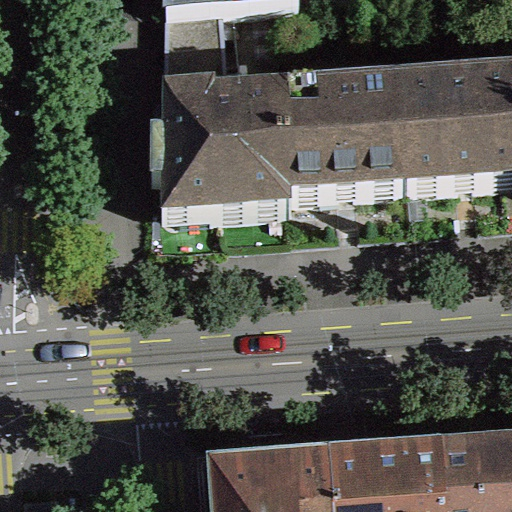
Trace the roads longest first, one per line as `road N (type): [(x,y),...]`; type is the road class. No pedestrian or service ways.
road 1 (residential): [(25,0),(19,382)]
road 2 (secondary): [(159,372),(511,347)]
road 3 (secondary): [(19,382),(159,372)]
road 4 (residential): [(169,511),(159,372)]
